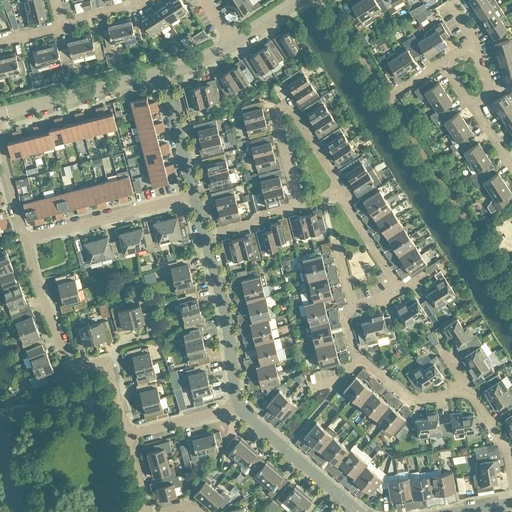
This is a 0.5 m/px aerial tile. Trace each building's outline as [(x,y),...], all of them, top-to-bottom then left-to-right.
[(44,6),(42,0),(23,0),(26,11),(44,6)] [(160,8),(170,24),(179,18),(167,0),(163,0),(166,4),(160,8)] [(186,7),(186,5),(184,4),(181,0),(173,0),(172,1),(171,0),(167,0),(179,18),(189,11),(186,7)] [(227,9),(241,0),(227,0),(230,3),(225,6),(227,9)] [(248,11),(248,9),(253,6),(249,0),(241,0),(227,9),(229,12),(234,9),(238,16),(246,11),(248,11)] [(374,19),(371,14),(361,0),(360,0),(351,6),(357,14),(351,18),(360,31),(366,27),(365,25),(374,19)] [(388,8),(382,0),(378,0),(376,1),(375,0),(361,0),(371,14),(380,8),(382,12),(388,8)] [(394,6),(403,1),(403,0),(382,0),(388,8),(391,13),(396,10),(394,6)] [(475,9),(488,0),(463,0),(468,7),(470,7),(473,5),(475,9)] [(481,19),(494,10),(500,7),(495,0),(488,0),(475,9),(481,19)] [(47,18),(44,6),(26,11),(29,22),(47,18)] [(168,25),(170,24),(160,8),(154,12),(151,7),(148,9),(161,29),(168,25)] [(161,29),(148,9),(145,11),(148,16),(142,21),(151,36),(161,29)] [(502,13),(498,15),(494,10),(481,19),(487,28),(501,20),(504,17),(502,13)] [(142,39),(139,26),(133,28),(131,18),(119,21),(124,41),(135,38),(136,41),(142,39)] [(507,30),(501,20),(487,28),(494,38),(507,30)] [(124,41),(119,21),(107,24),(109,34),(104,35),(107,48),(113,46),(112,43),(124,41)] [(447,44),(442,36),(447,32),(441,22),(425,32),(428,35),(437,50),(447,44)] [(297,31),(292,34),(298,43),(303,39),(297,31)] [(299,48),(289,32),(280,37),(283,42),(278,46),(285,57),(299,48)] [(103,58),(99,42),(93,43),(91,33),(79,36),(84,56),(95,53),(97,60),(103,58)] [(196,34),(191,37),(195,43),(197,42),(200,41),(196,34)] [(437,50),(428,35),(418,42),(414,35),(408,38),(417,52),(422,48),(427,57),(437,50)] [(84,56),(79,36),(67,39),(70,49),(64,51),(67,63),(73,62),(73,59),(84,56)] [(417,63),(411,55),(417,52),(408,38),(402,42),(407,49),(397,55),(407,70),(417,63)] [(511,50),(511,38),(494,44),(498,55),(511,50)] [(67,63),(64,51),(59,52),(56,42),(44,45),(49,65),(61,62),(64,76),(70,75),(67,63)] [(49,65),(44,45),(32,48),(35,58),(29,60),(32,72),(38,71),(38,68),(49,65)] [(283,59),(280,54),(276,47),(271,50),(268,45),(259,51),(270,68),(283,59)] [(511,62),(511,50),(498,55),(501,66),(511,62)] [(270,68),(259,51),(250,57),(253,62),(248,65),(256,77),(270,68)] [(407,70),(397,55),(395,52),(386,58),(384,54),(378,58),(386,72),(392,68),(397,76),(407,70)] [(27,74),(23,61),(18,63),(15,53),(3,56),(8,75),(20,73),(20,75),(27,74)] [(0,77),(8,75),(3,56),(0,56),(0,77)] [(511,74),(511,62),(501,66),(504,77),(511,74)] [(254,78),(246,66),(241,69),(238,64),(229,70),(240,87),(254,78)] [(289,66),(284,69),(287,74),(292,70),(289,66)] [(310,82),(301,68),(289,76),(293,81),(288,84),(293,93),(310,82)] [(240,87),(229,70),(220,76),(224,81),(219,84),(226,96),(240,87)] [(300,108),(319,96),(310,82),(293,93),(297,98),(296,98),(295,102),(300,108)] [(431,101),(446,92),(439,82),(431,87),(428,82),(414,90),(420,99),(427,96),(431,101)] [(221,101),(217,88),(211,89),(210,84),(200,86),(205,105),(221,101)] [(205,105),(200,86),(190,89),(191,94),(185,96),(189,109),(205,105)] [(499,113),(511,104),(511,103),(511,91),(506,94),(505,94),(492,103),(499,113)] [(444,107),(452,101),(446,92),(431,101),(437,111),(430,115),(434,121),(447,112),(444,107)] [(148,103),(147,96),(131,100),(133,111),(157,105),(156,101),(148,103)] [(329,112),(320,98),(308,105),(312,110),(307,114),(313,122),(329,112)] [(264,117),(262,107),(256,108),(255,103),(244,105),(241,107),(245,122),(264,117)] [(511,117),(511,104),(499,113),(505,122),(511,117)] [(152,118),(151,112),(159,110),(157,105),(133,111),(136,122),(152,118)] [(117,128),(113,112),(106,114),(104,106),(100,107),(106,131),(117,128)] [(106,131),(100,107),(95,108),(97,116),(91,118),(95,133),(106,131)] [(95,133),(91,118),(85,120),(83,112),(79,113),(85,136),(95,133)] [(338,125),(329,112),(313,122),(318,131),(323,128),(327,133),(338,125)] [(450,131),(465,122),(459,112),(451,117),(447,112),(434,121),(438,127),(444,122),(450,131)] [(85,136),(79,113),(74,114),(76,122),(70,123),(74,139),(85,136)] [(74,139),(70,123),(64,125),(62,117),(58,118),(64,142),(74,139)] [(261,129),(267,127),(264,117),(245,122),(249,138),(263,135),(261,129)] [(64,142),(58,118),(53,119),(56,127),(49,129),(54,147),(54,144),(64,142)] [(163,126),(162,122),(154,124),(152,118),(136,122),(139,132),(163,126)] [(219,135),(215,119),(202,122),(203,128),(197,130),(200,140),(219,135)] [(467,142),(469,141),(466,135),(472,132),(465,122),(450,131),(451,132),(447,134),(453,143),(450,145),(453,151),(457,149),(467,142)] [(438,127),(441,133),(447,130),(444,124),(438,127)] [(54,147),(49,129),(49,131),(44,133),(42,125),(37,126),(43,149),(54,147)] [(44,154),(43,149),(37,126),(33,127),(35,135),(29,137),(33,152),(34,157),(44,154)] [(158,139),(156,133),(164,131),(163,126),(139,132),(142,143),(158,139)] [(348,141),(339,127),(328,135),(331,140),(326,143),(332,152),(348,141)] [(33,152),(29,137),(23,138),(21,130),(16,131),(22,155),(33,152)] [(22,155),(16,131),(12,132),(14,140),(7,142),(11,158),(22,155)] [(223,151),(219,135),(200,140),(203,150),(208,149),(210,154),(223,151)] [(273,151),(271,141),(265,143),(263,137),(250,140),(254,156),(273,151)] [(168,147),(167,143),(159,145),(158,139),(142,143),(144,153),(168,147)] [(355,152),(348,141),(332,152),(337,161),(342,158),(346,163),(358,155),(355,152)] [(467,142),(457,149),(463,159),(467,156),(470,162),(485,152),(478,142),(473,146),(469,141),(467,142)] [(163,160),(161,154),(169,152),(168,147),(144,153),(147,164),(163,160)] [(270,163),(276,161),(273,151),(254,156),(258,172),(272,169),(270,163)] [(485,152),(470,162),(467,164),(473,173),(469,175),(473,181),(487,172),(483,167),(491,162),(485,152)] [(228,169),(224,153),(210,156),(212,162),(206,164),(209,174),(228,169)] [(361,161),(359,157),(347,165),(350,170),(345,173),(351,182),(368,171),(361,161)] [(101,158),(92,160),(93,167),(103,164),(101,158)] [(174,168),(173,164),(165,166),(163,160),(147,164),(150,175),(174,168)] [(375,173),(385,168),(383,163),(372,168),(375,173)] [(169,181),(167,174),(175,172),(174,168),(150,175),(152,185),(169,181)] [(365,192),(377,185),(381,182),(372,168),(368,171),(351,182),(357,190),(362,187),(365,192)] [(232,185),(228,169),(209,174),(211,184),(217,183),(219,189),(232,185)] [(282,185),(279,175),(274,177),(272,171),(259,174),(263,190),(282,185)] [(490,192),(504,182),(498,172),(490,178),(487,172),(473,181),(477,187),(484,182),(490,192)] [(133,191),(129,176),(118,178),(124,202),(128,201),(126,193),(133,191)] [(28,177),(16,181),(17,187),(28,185),(29,190),(28,191),(29,193),(32,193),(28,177)] [(124,202),(118,178),(108,181),(112,197),(118,195),(120,203),(124,202)] [(112,197),(108,181),(97,184),(103,207),(107,206),(105,198),(112,197)] [(491,213),(506,203),(503,197),(511,192),(504,182),(490,192),(493,197),(487,206),(491,213)] [(388,183),(382,186),(386,195),(393,191),(388,183)] [(103,207),(97,184),(87,186),(90,202),(97,200),(99,208),(103,207)] [(279,197),(285,196),(282,185),(263,190),(267,207),(280,203),(279,197)] [(90,202),(87,186),(76,189),(82,212),(86,211),(84,204),(90,202)] [(237,203),(233,187),(219,191),(221,197),(215,198),(218,208),(237,203)] [(82,212),(76,189),(65,192),(69,207),(76,206),(78,214),(82,212)] [(369,210),(385,200),(379,190),(364,200),(362,198),(353,204),(357,210),(366,205),(369,210)] [(69,207),(65,192),(55,195),(61,218),(65,217),(63,209),(69,207)] [(61,218),(55,195),(44,197),(48,213),(55,211),(57,219),(61,218)] [(48,213),(44,197),(34,200),(40,223),(44,222),(42,214),(48,213)] [(40,223),(34,200),(23,203),(27,218),(34,217),(36,224),(40,223)] [(375,219),(391,209),(385,200),(369,210),(375,219)] [(241,219),(237,203),(218,208),(220,218),(226,217),(228,223),(241,219)] [(381,228),(397,218),(391,209),(375,219),(381,228)] [(326,230),(323,217),(317,218),(315,212),(305,215),(310,234),(326,230)] [(310,234),(305,215),(295,218),(296,223),(291,225),(294,238),(310,234)] [(177,217),(165,220),(170,239),(179,237),(181,243),(183,244),(190,242),(187,233),(190,232),(188,224),(179,226),(177,217)] [(387,237),(403,227),(397,218),(381,228),(387,237)] [(8,227),(6,219),(0,220),(0,232),(1,232),(1,229),(8,227)] [(170,239),(165,220),(154,223),(156,232),(150,234),(151,236),(154,247),(154,249),(155,251),(161,250),(159,242),(170,239)] [(292,239),(288,225),(283,227),(281,221),(271,224),(272,230),(276,243),(289,240),(291,239),(292,239)] [(393,246),(409,236),(403,227),(387,237),(393,246)] [(154,247),(151,236),(145,237),(142,228),(131,231),(136,250),(147,247),(148,253),(155,251),(154,249),(154,247)] [(272,230),(262,232),(264,238),(258,240),(261,253),(278,249),(276,243),(272,230)] [(136,250),(131,231),(119,234),(122,243),(116,245),(119,258),(126,256),(125,253),(136,250)] [(259,254),(256,240),(250,242),(248,236),(238,239),(243,258),(253,255),(254,260),(260,259),(259,254)] [(399,255),(415,245),(409,236),(393,246),(399,255)] [(119,258),(116,245),(110,246),(108,237),(96,240),(101,259),(112,256),(113,260),(119,258)] [(243,258),(238,239),(228,241),(230,247),(224,248),(227,262),(243,258)] [(101,259),(96,240),(84,243),(87,252),(77,255),(81,268),(91,265),(90,262),(101,259)] [(0,262),(10,259),(6,249),(7,248),(5,242),(0,243),(0,262)] [(405,264),(421,254),(415,245),(399,255),(405,264)] [(302,271),(324,265),(321,254),(299,260),(302,271)] [(411,274),(427,263),(421,254),(405,264),(411,274)] [(191,274),(188,263),(190,263),(188,256),(176,259),(177,261),(168,263),(169,268),(171,268),(174,278),(191,274)] [(441,258),(440,259),(444,265),(445,264),(448,262),(444,256),(441,258)] [(0,282),(18,275),(15,268),(13,269),(10,259),(0,262),(0,282)] [(425,268),(428,274),(438,267),(435,262),(425,268)] [(327,276),(324,265),(302,271),(305,281),(327,276)] [(455,292),(440,270),(434,274),(438,281),(434,283),(437,287),(445,299),(445,298),(455,292)] [(78,290),(74,274),(67,276),(66,274),(55,277),(56,284),(58,284),(61,294),(78,290)] [(197,291),(195,284),(193,284),(191,274),(174,278),(176,288),(174,289),(176,294),(185,292),(185,294),(197,291)] [(264,274),(260,275),(241,280),(244,291),(263,286),(266,285),(264,274)] [(6,299),(23,292),(19,283),(21,282),(18,275),(0,282),(0,287),(1,290),(3,289),(6,299)] [(305,281),(307,291),(307,292),(330,286),(327,276),(305,281)] [(445,299),(437,287),(434,283),(425,289),(432,300),(427,303),(434,314),(439,311),(438,309),(447,302),(445,298),(445,299)] [(265,296),(263,286),(244,291),(247,301),(265,296)] [(332,297),(330,286),(307,292),(307,291),(307,292),(309,302),(314,301),(323,299),(332,297)] [(87,306),(85,299),(81,300),(78,290),(61,294),(64,305),(70,303),(71,310),(87,306)] [(200,309),(197,298),(199,298),(197,291),(185,294),(186,296),(177,298),(178,303),(180,303),(183,313),(200,309)] [(31,308),(28,302),(27,302),(23,292),(6,299),(10,309),(9,309),(11,316),(31,308)] [(268,307),(265,296),(247,301),(249,312),(268,307)] [(434,314),(427,303),(422,307),(415,296),(405,302),(408,306),(407,306),(415,318),(417,322),(427,315),(429,317),(434,314)] [(152,322),(149,310),(145,298),(139,300),(140,305),(129,308),(134,325),(144,322),(144,324),(152,322)] [(326,310),(323,299),(314,301),(309,302),(304,304),(307,314),(326,310)] [(415,318),(407,306),(408,306),(405,302),(395,309),(400,316),(395,319),(402,329),(407,326),(406,324),(415,318)] [(134,325),(129,308),(119,311),(118,306),(111,308),(117,331),(124,329),(124,327),(134,325)] [(271,318),(268,307),(249,312),(252,322),(268,318),(269,318),(271,318)] [(36,326),(32,316),(34,315),(31,308),(11,316),(14,323),(16,322),(20,332),(36,326)] [(206,326),(204,318),(202,319),(200,309),(183,313),(185,323),(183,324),(185,329),(193,327),(194,328),(201,327),(206,326)] [(328,320),(326,310),(307,314),(310,325),(328,320)] [(377,338),(378,339),(387,336),(388,339),(395,337),(391,319),(385,321),(383,313),(371,316),(372,320),(373,320),(376,334),(377,338)] [(271,328),(269,318),(268,318),(252,322),(250,322),(253,333),(271,328)] [(452,336),(464,328),(463,328),(457,318),(442,329),(448,339),(452,336)] [(331,331),(328,320),(310,325),(313,335),(331,331)] [(378,342),(378,339),(377,338),(376,334),(373,320),(372,320),(361,323),(363,331),(358,333),(361,345),(367,343),(367,345),(378,342)] [(111,331),(109,327),(108,328),(106,321),(90,325),(95,342),(106,339),(104,333),(111,331)] [(85,346),(84,345),(95,342),(90,325),(75,329),(77,336),(75,337),(78,348),(85,346)] [(474,335),(467,325),(463,328),(464,328),(452,336),(458,346),(465,341),(468,346),(479,339),(476,334),(474,335)] [(44,342),(42,335),(40,336),(36,326),(20,332),(24,342),(22,343),(24,348),(32,344),(33,346),(44,342)] [(204,345),(201,334),(203,334),(201,327),(194,328),(189,330),(190,332),(181,334),(182,339),(184,339),(187,349),(204,345)] [(274,339),(271,328),(253,333),(255,344),(274,339)] [(334,341),(331,331),(313,335),(315,346),(334,341)] [(439,342),(432,331),(427,335),(433,345),(439,342)] [(165,338),(154,338),(155,350),(165,349),(165,338)] [(277,349),(274,339),(255,344),(258,354),(277,349)] [(467,368),(471,365),(483,358),(487,355),(480,346),(482,344),(479,339),(468,346),(472,351),(461,358),(467,368)] [(337,351),(334,341),(315,346),(318,356),(337,351)] [(49,359),(45,349),(47,349),(44,342),(33,346),(34,348),(25,352),(27,357),(29,356),(33,366),(49,359)] [(210,362),(208,354),(206,355),(204,345),(187,349),(189,359),(188,360),(189,365),(198,363),(198,364),(205,363),(210,362)] [(403,346),(398,350),(401,356),(407,352),(403,346)] [(152,362),(148,347),(141,349),(140,347),(136,348),(138,354),(132,356),(135,367),(152,362)] [(279,360),(277,349),(258,354),(260,364),(261,365),(275,361),(279,360)] [(339,362),(337,351),(318,356),(321,367),(339,362)] [(444,378),(439,371),(445,368),(439,360),(436,356),(422,365),(424,369),(434,385),(444,378)] [(317,358),(304,361),(307,370),(320,367),(317,358)] [(483,358),(471,365),(467,368),(474,378),(480,373),(484,378),(494,371),(491,366),(489,367),(483,358)] [(53,369),(49,359),(33,366),(37,376),(30,378),(34,389),(49,383),(48,379),(58,375),(55,368),(53,369)] [(277,372),(275,361),(261,365),(260,364),(256,366),(259,376),(277,372)] [(157,378),(152,362),(135,367),(138,377),(136,377),(138,384),(138,385),(148,382),(150,382),(150,380),(157,378)] [(208,381),(205,370),(207,370),(205,363),(198,364),(194,366),(194,368),(185,370),(187,375),(188,375),(191,385),(208,381)] [(434,385),(424,369),(422,365),(412,371),(411,370),(406,373),(412,383),(417,380),(424,391),(434,385)] [(343,390),(352,398),(364,383),(359,379),(366,371),(362,368),(343,390)] [(176,370),(169,372),(171,380),(178,378),(176,370)] [(280,383),(277,372),(259,376),(261,387),(266,386),(267,393),(271,390),(270,385),(280,383)] [(482,391),(489,401),(493,399),(492,398),(504,391),(508,388),(498,374),(486,382),(489,387),(482,391)] [(373,391),(379,383),(376,380),(370,388),(364,383),(352,398),(360,405),(372,390),(373,391)] [(214,398),(213,390),(211,391),(208,381),(191,385),(194,395),(192,396),(193,401),(196,400),(196,402),(214,398)] [(160,398),(156,382),(149,384),(148,382),(138,385),(138,384),(136,385),(138,392),(140,392),(143,402),(160,398)] [(383,386),(379,383),(373,391),(372,390),(360,405),(368,412),(381,397),(376,393),(383,386)] [(506,404),(509,409),(511,406),(511,385),(508,388),(504,391),(492,398),(493,399),(489,401),(495,411),(506,404)] [(275,412),(288,397),(279,390),(276,394),(271,390),(267,393),(273,397),(267,405),(275,412)] [(389,405),(396,397),(393,395),(386,402),(381,397),(368,412),(376,419),(389,404),(389,405)] [(289,418),(299,407),(288,397),(275,412),(284,419),(286,417),(289,418)] [(398,400),(396,397),(389,405),(389,404),(376,419),(384,426),(397,411),(392,407),(398,400)] [(164,413),(160,398),(143,402),(145,412),(144,413),(146,420),(157,417),(157,415),(164,413)] [(184,398),(177,400),(180,410),(186,408),(184,398)] [(402,416),(397,411),(384,426),(381,430),(389,437),(393,433),(406,419),(405,418),(412,411),(409,408),(402,416)] [(439,424),(437,411),(425,413),(426,418),(427,418),(429,432),(430,436),(441,434),(441,436),(447,435),(445,423),(439,424)] [(464,430),(462,416),(462,412),(450,414),(451,422),(445,423),(447,435),(453,434),(453,432),(464,430)] [(474,414),(462,416),(464,430),(465,435),(477,432),(474,414)] [(427,418),(426,418),(415,420),(418,438),(430,436),(429,432),(427,418)] [(312,444),(325,429),(316,422),(304,436),(312,444)] [(328,425),(325,429),(312,444),(321,451),(333,436),(336,433),(328,425)] [(400,439),(408,430),(403,426),(395,435),(400,439)] [(223,445),(219,431),(214,432),(213,431),(202,434),(208,452),(218,449),(217,447),(223,445)] [(208,452),(202,434),(192,437),(192,438),(186,440),(192,462),(199,460),(197,455),(208,452)] [(237,460),(249,445),(241,438),(240,439),(235,435),(226,446),(230,450),(228,453),(237,460)] [(341,443),(333,436),(321,451),(329,458),(341,443)] [(165,453),(172,451),(169,440),(154,445),(155,450),(148,452),(151,464),(167,460),(165,453)] [(338,463),(349,450),(341,443),(329,458),(337,465),(339,463),(338,463)] [(338,463),(339,463),(347,470),(359,455),(363,451),(354,444),(351,448),(349,450),(338,463)] [(247,475),(261,457),(257,454),(258,452),(249,445),(237,460),(242,464),(242,465),(242,470),(247,475)] [(488,451),(487,445),(475,447),(476,453),(488,451)] [(427,454),(429,461),(439,459),(437,452),(427,454)] [(500,471),(498,459),(490,460),(489,454),(476,456),(477,462),(475,463),(477,474),(482,473),(495,471),(500,471)] [(355,477),(366,464),(366,465),(368,463),(359,455),(347,470),(354,477),(355,477)] [(263,482),(275,467),(267,460),(266,461),(261,457),(247,475),(251,479),(255,475),(263,482)] [(176,476),(173,466),(169,467),(167,460),(151,464),(154,476),(162,474),(163,479),(176,476)] [(374,471),(366,465),(366,464),(355,477),(354,477),(353,479),(362,486),(374,471)] [(272,497),(287,480),(283,476),(284,475),(275,467),(263,482),(271,489),(267,493),(272,497)] [(387,474),(378,467),(374,471),(362,486),(370,493),(375,487),(381,493),(383,488),(387,474)] [(497,483),(495,471),(482,473),(477,474),(473,475),(475,486),(477,486),(478,492),(490,490),(489,484),(497,483)] [(456,490),(452,472),(441,473),(445,492),(456,490)] [(445,492),(441,473),(431,475),(434,494),(438,494),(445,492)] [(214,489),(209,484),(211,481),(203,474),(195,484),(199,488),(194,494),(203,502),(214,489)] [(174,487),(181,486),(178,475),(176,476),(163,479),(160,480),(162,486),(157,487),(160,499),(176,495),(174,487)] [(434,494),(431,475),(420,477),(423,496),(434,494)] [(412,496),(409,479),(410,479),(409,477),(398,479),(402,497),(412,496)] [(420,477),(410,479),(409,479),(412,496),(412,498),(423,496),(420,477)] [(402,497),(398,479),(387,480),(388,487),(383,488),(381,493),(389,491),(391,499),(402,497)] [(292,507),(304,492),(296,485),(295,486),(290,482),(275,500),(280,504),(284,500),(292,507)] [(222,507),(231,497),(223,490),(220,493),(214,489),(203,502),(213,509),(218,503),(222,507)] [(309,511),(316,504),(312,501),(313,499),(304,492),(292,507),(297,511),(309,511)]
